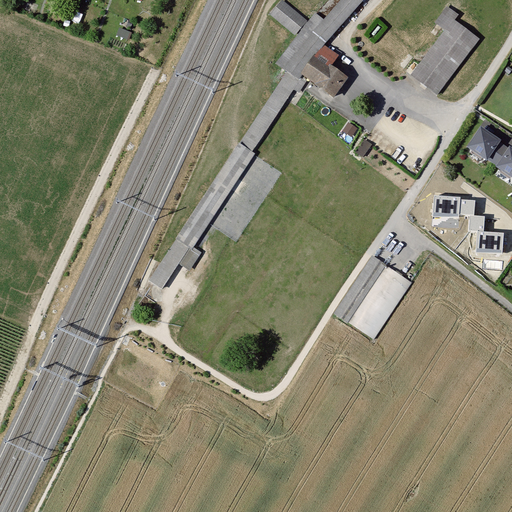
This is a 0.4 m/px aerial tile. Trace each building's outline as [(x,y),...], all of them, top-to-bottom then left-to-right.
[(365,0),(343,0),(325,21),(316,14),(309,22),(297,37),(275,65),(286,73),(239,145),(253,154),(302,77),(325,47),(327,44),(365,0)] [(309,22),(283,1),(270,16),(297,37),(309,22)] [(460,16),(447,7),(435,24),(445,32),(411,77),(437,97),(480,40),(456,22),(460,16)] [(340,58),(325,47),(302,77),(334,101),(349,80),(332,68),(340,58)] [(502,143),(481,129),(468,149),(488,163),(502,143)] [(255,156),(253,154),(239,145),(149,283),(162,291),(180,265),(190,272),(200,256),(193,251),(255,156)] [(511,149),(511,148),(497,169),(511,179),(511,149)] [(482,204),(458,187),(435,220),(468,244),(481,227),(471,220),(482,204)] [(371,254),(338,313),(342,316),(355,294),(365,299),(358,312),(362,314),(356,325),(378,338),(412,278),(371,254)]
